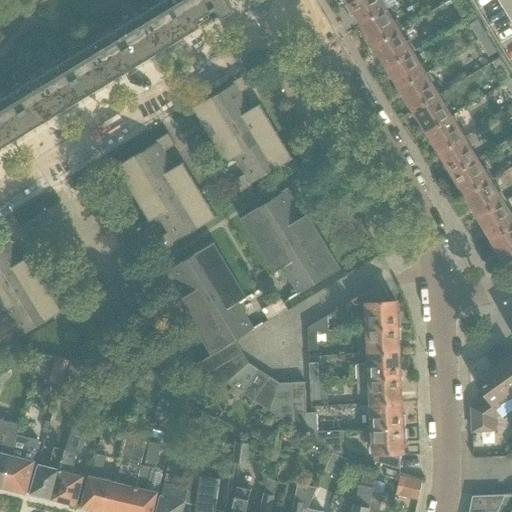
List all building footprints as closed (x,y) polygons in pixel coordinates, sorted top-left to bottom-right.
[(169,0),(165,0),(116,30),(136,62),(188,31),(169,0)] [(169,0),(188,31),(197,25),(195,21),(215,9),(223,17),(233,11),(225,0),(169,0)] [(354,14),(361,25),(387,9),(380,0),(353,0),(345,5),(352,16),(354,14)] [(454,0),(463,14),(471,9),(464,0),(454,0)] [(361,25),(373,46),(399,31),(387,9),(361,25)] [(470,25),(480,41),(488,35),(478,20),(470,25)] [(116,30),(65,62),(84,94),(136,62),(116,30)] [(373,46),(386,68),(412,52),(399,31),(373,46)] [(480,40),(479,41),(488,57),(497,51),(488,36),(480,40)] [(386,68),(399,89),(425,74),(412,52),(386,68)] [(65,62),(12,93),(32,126),(84,94),(65,62)] [(511,78),(503,63),(495,68),(505,84),(511,79),(511,78)] [(399,89),(412,111),(438,95),(425,74),(399,89)] [(233,182),(240,193),(253,185),(252,184),(292,158),(260,106),(250,112),(240,95),(251,87),(244,75),(231,83),(232,85),(192,110),(226,164),(234,158),(245,175),(233,182)] [(12,93),(0,100),(0,145),(32,126),(12,93)] [(412,111),(425,132),(451,116),(438,95),(412,111)] [(425,132),(438,154),(464,138),(451,116),(425,132)] [(157,240),(164,251),(176,243),(175,241),(216,216),(183,163),(173,169),(163,152),(174,145),(167,134),(154,142),(156,144),(115,169),(148,222),(157,217),(168,234),(157,240)] [(441,166),(448,177),(476,159),(464,138),(438,154),(444,165),(441,166)] [(458,187),(463,196),(489,181),(476,159),(448,177),(455,188),(458,187)] [(463,196),(476,218),(502,202),(489,181),(463,196)] [(288,299),(288,300),(340,268),(307,214),(298,219),(288,203),(299,196),(292,185),(279,193),(280,194),(239,218),(272,273),(282,267),(297,293),(288,299)] [(476,218),(489,239),(511,225),(511,218),(502,202),(476,218)] [(511,225),(489,239),(490,241),(487,242),(493,252),(496,250),(502,261),(511,255),(511,225)] [(3,334),(10,345),(22,338),(22,336),(63,311),(29,257),(20,262),(10,245),(21,239),(14,227),(1,235),(2,237),(0,237),(0,312),(4,310),(14,327),(3,334)] [(177,301),(210,355),(262,324),(261,323),(252,328),(237,303),(246,297),(213,243),(173,267),(172,266),(159,274),(166,285),(176,278),(187,295),(177,301)] [(381,284),(351,300),(354,306),(364,305),(364,314),(365,329),(399,327),(398,315),(395,315),(394,302),(390,302),(381,284)] [(281,299),(261,311),(267,321),(287,309),(281,299)] [(307,332),(317,332),(328,331),(327,316),(307,328),(307,332)] [(365,329),(357,330),(358,355),(364,354),(367,354),(397,352),(396,340),(399,340),(399,327),(365,329)] [(317,332),(307,332),(308,351),(317,350),(317,332)] [(197,364),(209,372),(242,353),(235,341),(197,364)] [(162,373),(173,379),(185,357),(174,351),(162,373)] [(363,364),(354,365),(355,380),(398,377),(397,352),(367,354),(367,364),(364,364),(363,364)] [(209,372),(226,383),(248,363),(242,353),(209,372)] [(55,357),(48,382),(61,385),(68,360),(67,360),(65,360),(55,357)] [(511,357),(493,370),(511,395),(511,357)] [(4,358),(0,360),(0,376),(11,370),(4,358)] [(75,361),(72,377),(83,380),(87,364),(75,361)] [(309,363),(310,382),(319,382),(318,362),(309,363)] [(226,383),(243,394),(258,370),(248,363),(226,383)] [(243,394),(253,400),(269,377),(258,370),(243,394)] [(511,396),(511,395),(493,370),(474,383),(485,397),(471,407),(472,432),(494,431),(494,420),(499,416),(495,409),(511,396)] [(253,400),(270,411),(279,384),(269,377),(253,400)] [(398,377),(355,380),(356,395),(364,395),(366,395),(368,395),(369,404),(399,402),(398,377)] [(292,383),(294,427),(308,435),(308,432),(307,414),(305,382),(292,383)] [(319,382),(310,382),(311,400),(320,400),(319,382)] [(270,411),(294,427),(292,383),(279,384),(270,411)] [(399,402),(369,404),(369,415),(369,416),(370,429),(404,427),(403,416),(400,416),(399,402)] [(316,413),(307,414),(308,432),(317,432),(316,413)] [(202,418),(198,440),(208,442),(212,421),(202,418)] [(19,425),(0,420),(0,487),(2,487),(10,455),(11,455),(16,436),(19,425)] [(64,450),(52,500),(75,506),(80,487),(82,476),(81,476),(83,470),(73,467),(76,454),(80,454),(86,431),(71,427),(64,450)] [(404,427),(370,429),(370,433),(371,444),(372,454),(372,460),(399,468),(398,453),(402,453),(401,440),(405,440),(404,433),(404,427)] [(317,432),(308,432),(308,435),(332,452),(342,455),(340,431),(317,432)] [(25,493),(29,475),(38,441),(16,436),(11,455),(10,455),(2,487),(25,493)] [(109,494),(104,511),(130,511),(141,466),(147,442),(134,439),(129,463),(128,463),(126,471),(119,469),(116,482),(112,481),(109,494)] [(235,442),(233,462),(245,464),(247,443),(235,442)] [(180,511),(183,503),(215,511),(218,479),(217,479),(216,482),(199,478),(198,478),(197,491),(175,486),(184,447),(172,444),(156,511),(180,511)] [(33,475),(29,494),(52,500),(64,450),(54,448),(49,467),(36,464),(33,475)] [(80,507),(99,511),(104,511),(112,481),(93,477),(96,466),(103,468),(106,457),(94,454),(89,476),(87,476),(80,507)] [(141,466),(130,511),(152,511),(157,492),(146,490),(151,468),(141,466)] [(399,475),(394,496),(417,501),(421,480),(399,475)] [(301,511),(303,508),(307,509),(317,488),(297,484),(297,487),(290,511),(301,511)] [(367,511),(369,503),(372,489),(361,487),(357,506),(352,505),(350,511),(367,511)] [(247,511),(246,511),(251,491),(236,488),(230,511),(247,511)] [(270,511),(274,496),(263,494),(258,511),(270,511)] [(472,496),(468,511),(497,511),(504,495),(472,496)] [(369,503),(367,511),(379,511),(381,505),(369,503)]
